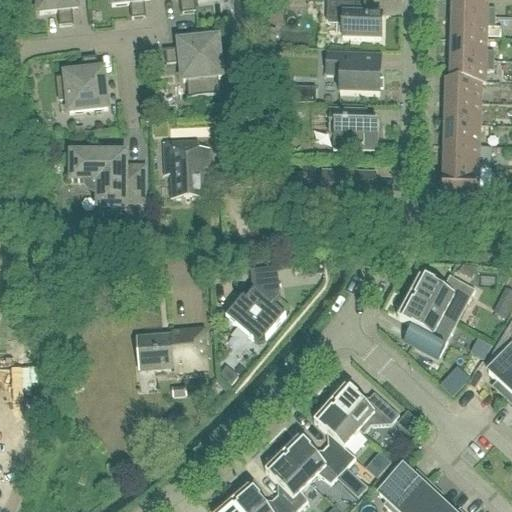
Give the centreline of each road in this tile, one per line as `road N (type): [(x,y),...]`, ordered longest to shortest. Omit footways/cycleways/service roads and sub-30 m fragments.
road 1 (residential): [(341,326),(388,242),(402,197),(413,0)]
road 2 (residential): [(11,53),(34,274),(57,320)]
road 3 (residential): [(151,511),(240,436),(341,326)]
road 4 (residential): [(57,320),(141,282),(284,247)]
road 5 (residential): [(8,511),(48,394),(57,320)]
road 6 (residential): [(446,423),(341,326)]
